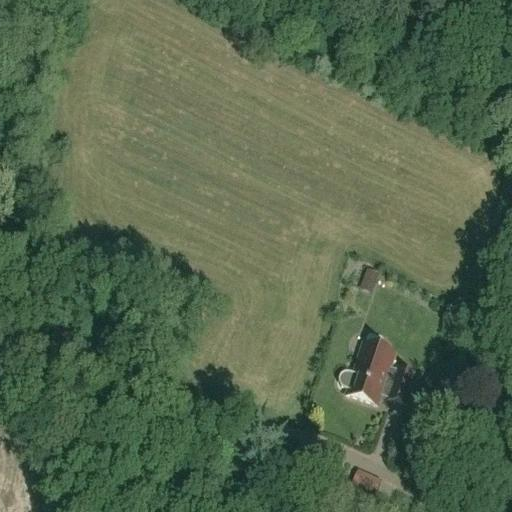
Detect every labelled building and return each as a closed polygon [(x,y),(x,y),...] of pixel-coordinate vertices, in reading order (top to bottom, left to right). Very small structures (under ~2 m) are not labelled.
[(367,273),(364,282),(374,286),(378,277),(367,273)] [(204,326),(209,313),(199,309),(194,322),(204,326)] [(336,382),(336,383),(336,385),(337,386),(338,388),(339,389),(340,390),(341,390),(345,392),(343,397),(377,408),(381,395),(389,397),(387,401),(406,407),(415,379),(397,373),(395,377),(388,375),(394,358),(380,353),(383,344),(381,339),(372,337),(367,339),(364,348),(360,347),(350,377),(346,375),(344,375),(343,375),(341,375),(340,376),(339,377),(338,378),(337,379),(336,380),(336,382)] [(401,423),(396,438),(431,450),(436,435),(401,423)] [(357,474),(348,493),(372,504),(381,485),(357,474)]
